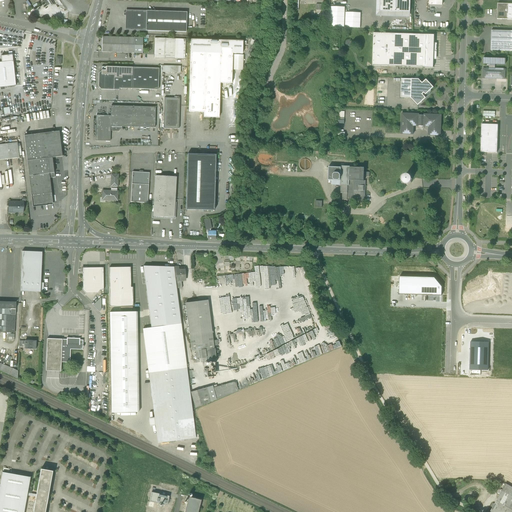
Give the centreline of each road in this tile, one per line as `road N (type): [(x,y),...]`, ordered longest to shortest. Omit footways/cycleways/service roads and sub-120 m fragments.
road 1 (track): [(314,249),(371,381),(440,486)]
road 2 (secondary): [(135,244),(398,253)]
